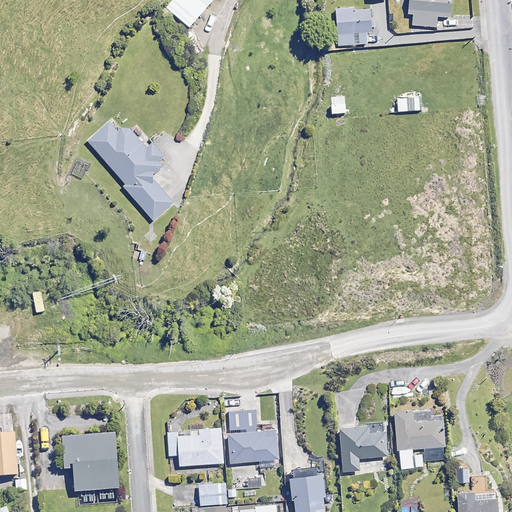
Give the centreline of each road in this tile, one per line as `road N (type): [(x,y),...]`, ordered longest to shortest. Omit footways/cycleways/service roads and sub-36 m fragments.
road 1 (residential): [(130,379),(240,369),(490,326),(511,309)]
road 2 (residential): [(511,218),(496,0)]
road 3 (residential): [(130,379),(141,511)]
road 4 (residential): [(0,390),(130,379)]
